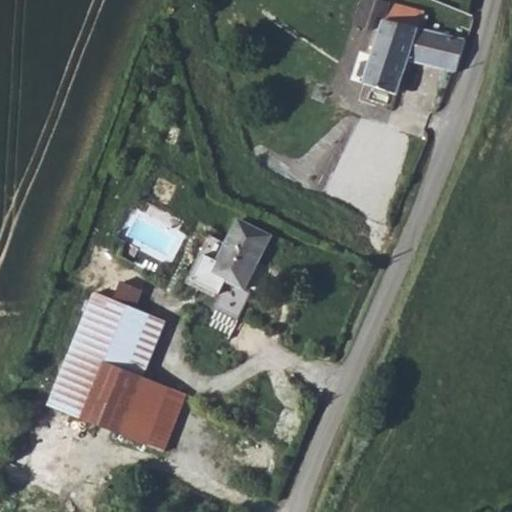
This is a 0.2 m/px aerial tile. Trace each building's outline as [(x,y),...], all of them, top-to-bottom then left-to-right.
[(344,0),(338,17),(355,23),(360,9),(368,11),(372,0),(344,0)] [(388,4),(377,45),(368,74),(368,76),(402,86),(411,54),(463,69),(471,42),(420,25),(423,14),(388,4)] [(354,69),(368,74),(377,45),(364,40),(354,69)] [(209,276),(241,290),(265,235),(234,219),(209,276)] [(97,302),(87,334),(149,353),(158,320),(138,314),(143,294),(119,288),(113,307),(97,302)] [(194,366),(149,353),(87,334),(62,415),(168,450),(194,366)]
